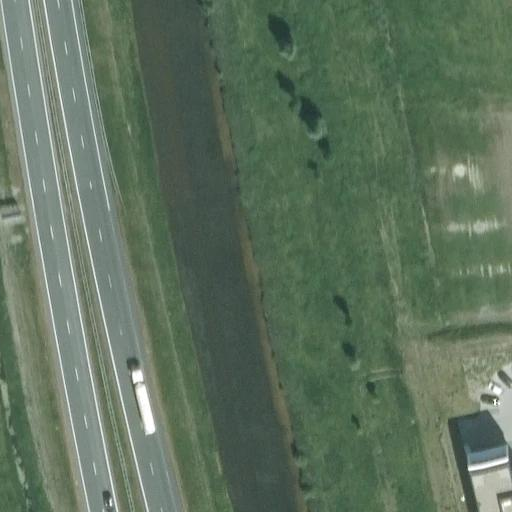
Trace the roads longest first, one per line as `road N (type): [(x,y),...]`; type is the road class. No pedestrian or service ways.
road 1 (trunk): [(161,511),(58,0)]
road 2 (trunk): [(14,0),(105,511)]
